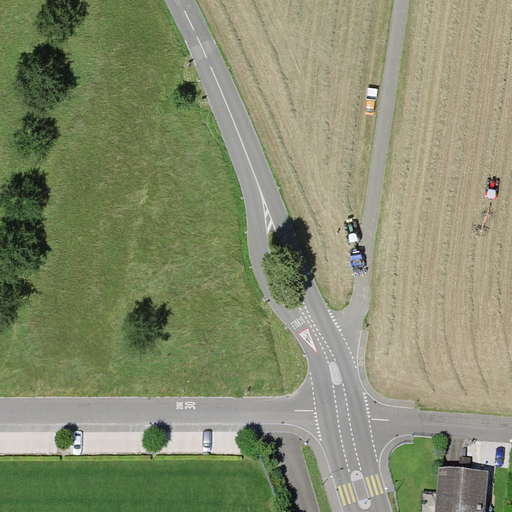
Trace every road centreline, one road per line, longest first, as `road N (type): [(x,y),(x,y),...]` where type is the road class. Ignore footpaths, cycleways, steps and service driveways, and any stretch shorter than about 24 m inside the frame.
road 1 (tertiary): [(186,0),(215,51),(323,326),(341,410)]
road 2 (residential): [(0,413),(341,410)]
